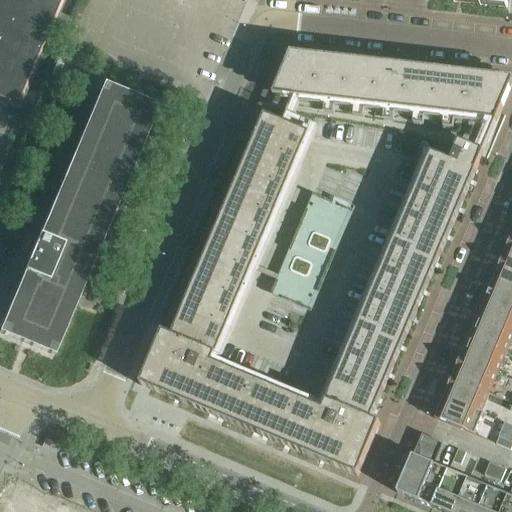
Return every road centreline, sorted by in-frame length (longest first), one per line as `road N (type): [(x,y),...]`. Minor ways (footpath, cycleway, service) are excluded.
road 1 (residential): [(92,425),(261,28),(511,49)]
road 2 (residential): [(511,162),(366,511)]
road 3 (tertiary): [(297,511),(92,425)]
